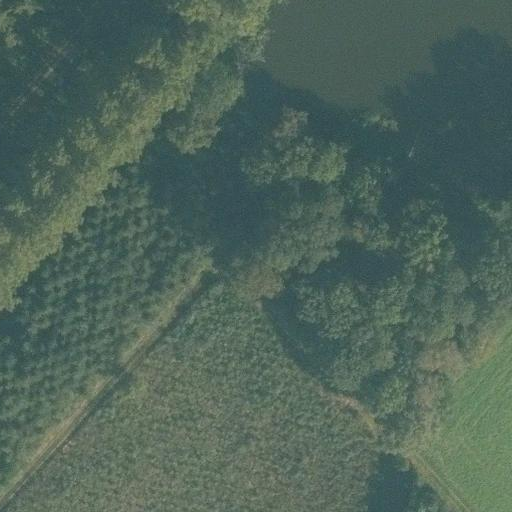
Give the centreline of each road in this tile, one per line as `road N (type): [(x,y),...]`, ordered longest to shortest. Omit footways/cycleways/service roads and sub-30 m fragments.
road 1 (track): [(221,0),(175,55),(167,83),(188,104),(291,156),(295,188),(0,503)]
road 2 (track): [(0,126),(111,0)]
